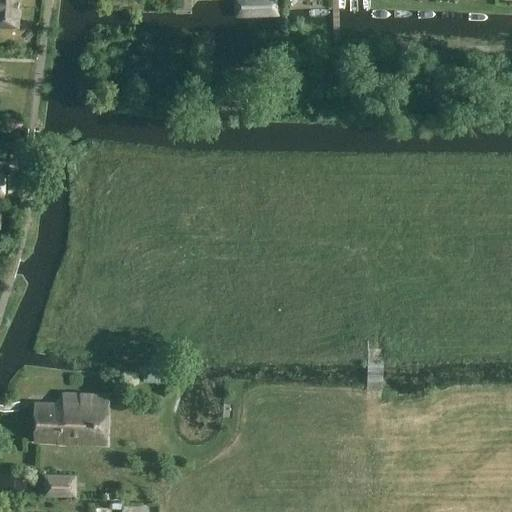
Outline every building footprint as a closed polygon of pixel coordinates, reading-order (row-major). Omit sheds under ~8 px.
[(0,0),(0,26),(17,27),(18,0),(0,0)] [(276,0),(235,0),(236,17),(277,15),(277,13),(276,0)] [(144,383),(175,383),(175,368),(143,368),(144,383)] [(34,442),(107,445),(109,396),(62,395),(57,405),(34,404),(34,442)] [(43,476),(42,497),(42,498),(74,499),(75,476),(43,476)]
